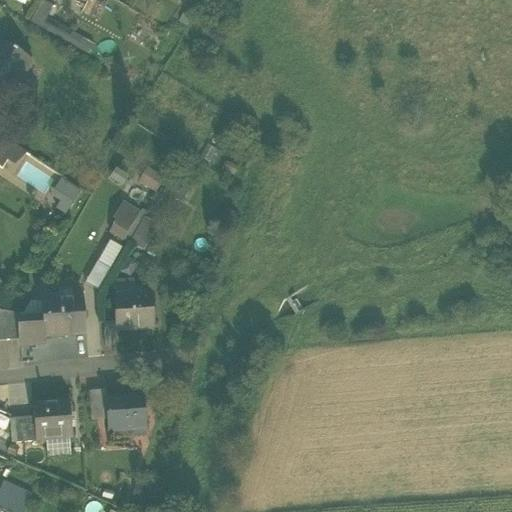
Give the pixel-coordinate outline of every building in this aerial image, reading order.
[(29,24),(40,29),(45,20),(51,8),(41,2),(29,24)] [(40,29),(51,36),(57,26),(45,20),(40,29)] [(51,36),(88,56),(99,34),(79,23),(73,35),(57,26),(51,36)] [(0,91),(9,97),(31,61),(1,42),(0,43),(0,91)] [(0,168),(2,170),(17,147),(0,135),(0,168)] [(129,244),(131,242),(143,220),(138,217),(134,223),(117,213),(114,219),(116,221),(109,233),(129,244)] [(154,226),(143,220),(131,242),(141,248),(154,226)] [(97,288),(117,245),(105,239),(85,283),(97,288)] [(114,277),(128,254),(120,249),(106,272),(114,277)] [(115,283),(116,299),(134,298),(133,281),(115,283)] [(42,298),(43,303),(81,300),(80,290),(58,292),(59,296),(42,298)] [(116,323),(116,332),(117,332),(153,329),(150,297),(134,298),(116,299),(114,300),(116,323)] [(42,303),(43,319),(45,338),(84,335),(82,300),(81,300),(43,303),(42,303)] [(19,315),(5,312),(8,341),(19,340),(18,320),(19,320),(19,315)] [(46,346),(45,338),(43,319),(19,320),(18,320),(19,340),(20,348),(46,346)] [(103,324),(104,346),(118,345),(117,332),(116,332),(116,323),(103,324)] [(88,393),(90,420),(108,419),(106,401),(105,391),(88,393)] [(133,431),(133,436),(144,435),(141,398),(106,401),(108,419),(109,433),(133,431)] [(33,418),(35,442),(49,441),(72,439),(69,404),(32,407),(33,418)] [(33,418),(22,419),(23,443),(35,442),(33,418)] [(11,444),(23,443),(22,419),(9,420),(11,444)] [(49,441),(51,456),(73,454),(72,439),(49,441)] [(4,483),(0,493),(0,509),(6,511),(16,511),(25,492),(4,483)] [(131,502),(139,504),(144,485),(136,483),(131,502)]
